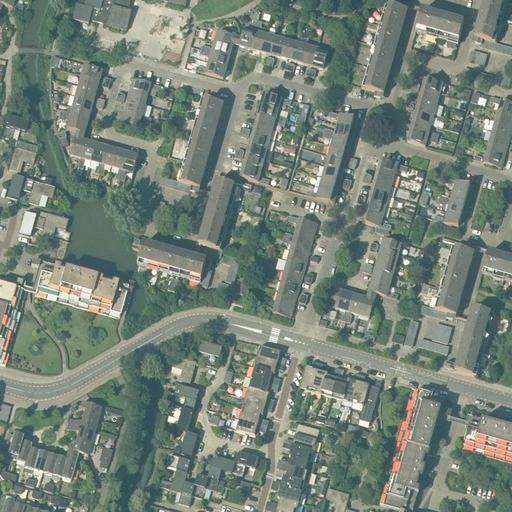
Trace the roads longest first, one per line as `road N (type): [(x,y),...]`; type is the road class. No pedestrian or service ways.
road 1 (residential): [(236,93),(191,249),(148,237),(153,193),(143,188),(151,156),(107,131),(121,73)]
road 2 (tertiary): [(0,385),(51,392),(194,321)]
road 3 (residential): [(387,109),(256,74),(236,93)]
road 4 (tertiary): [(465,389),(317,347)]
road 5 (residential): [(452,361),(487,238),(507,235)]
road 6 (residential): [(511,180),(391,145)]
road 7 (residential): [(322,279),(357,289),(369,237),(338,225)]
road 8 (residential): [(121,73),(130,64),(236,93)]
